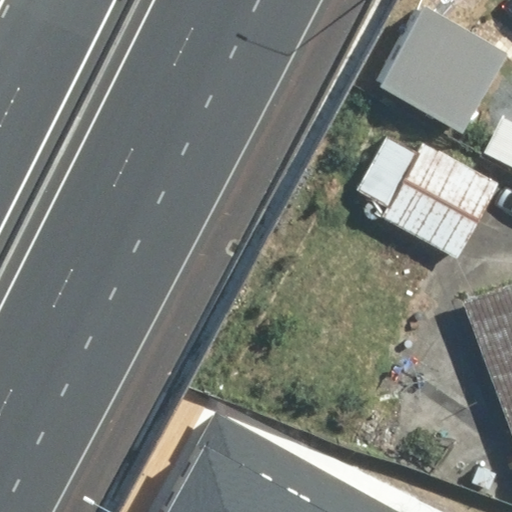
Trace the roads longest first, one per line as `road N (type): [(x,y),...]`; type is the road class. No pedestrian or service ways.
road 1 (motorway): [(246,0),(0,445)]
road 2 (motorway): [(199,0),(0,433)]
road 3 (motorway): [(0,111),(50,0)]
